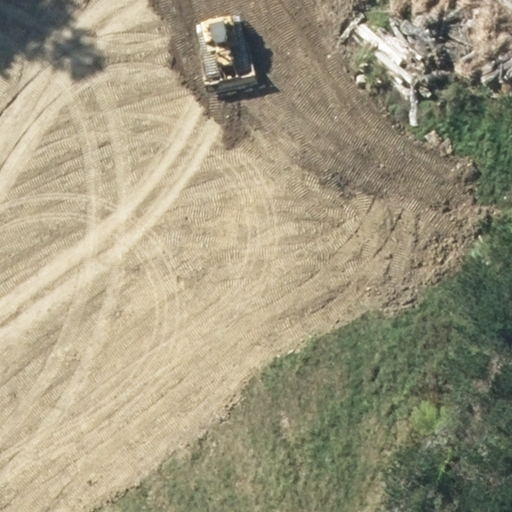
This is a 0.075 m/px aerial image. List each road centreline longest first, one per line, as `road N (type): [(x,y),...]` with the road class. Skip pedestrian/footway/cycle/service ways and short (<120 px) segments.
road 1 (track): [(0,465),(133,199),(105,0)]
road 2 (track): [(133,199),(511,156)]
